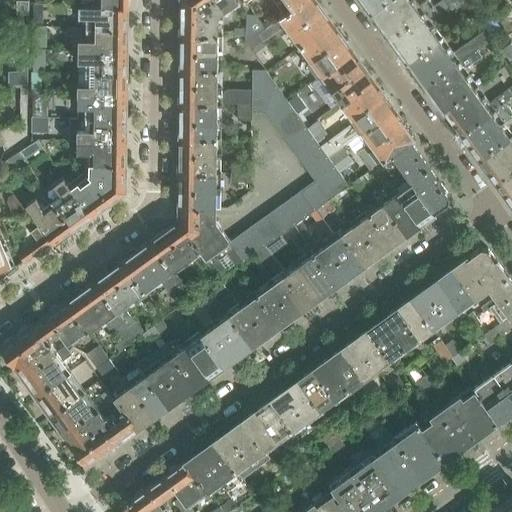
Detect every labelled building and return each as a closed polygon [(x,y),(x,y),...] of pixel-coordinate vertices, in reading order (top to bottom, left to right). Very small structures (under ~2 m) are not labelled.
[(179,26),(181,29),(181,34),(219,34),(219,18),(220,13),(238,0),(181,0),(182,17),(179,19),(179,26)] [(275,0),(284,13),(285,13),(302,0),(275,0)] [(284,13),(280,16),(301,45),(332,22),(316,0),(302,0),(285,13),(284,13)] [(365,0),(374,11),(389,0),(365,0)] [(415,0),(389,0),(374,11),(392,35),(433,5),(429,0),(426,0),(422,3),(421,8),(415,0)] [(440,0),(433,5),(392,35),(409,60),(441,37),(429,20),(439,13),(449,6),(452,9),(463,1),(462,0),(440,0)] [(34,23),(43,23),(43,3),(34,3),(34,23)] [(126,5),(126,4),(99,4),(80,4),(79,15),(92,15),(92,27),(129,27),(129,17),(126,15),(126,5)] [(245,34),(244,40),(246,42),(251,38),(266,27),(256,14),(247,13),(246,28),(245,28),(245,34)] [(332,22),(301,45),(321,73),(353,51),(332,22)] [(36,26),(36,47),(47,47),(47,26),(36,26)] [(79,38),(79,49),(125,50),(125,39),(129,37),(129,27),(92,27),(92,38),(79,38)] [(441,37),(409,60),(427,84),(477,48),(490,39),(484,30),(452,52),(441,37)] [(181,63),(181,68),(218,68),(219,34),(181,34),(181,51),(178,53),(178,60),(181,63)] [(511,44),(510,43),(502,49),(511,62),(511,61),(511,44)] [(482,56),(477,48),(427,84),(444,108),(476,86),(462,65),(467,66),(482,56)] [(79,49),(79,60),(91,60),(91,71),(128,72),(128,62),(125,60),(125,50),(79,49)] [(353,51),(321,73),(342,102),(374,79),(353,51)] [(33,61),(33,70),(46,70),(46,61),(33,61)] [(178,82),(181,85),(180,102),(218,103),(239,103),(252,103),(253,88),(227,88),(218,95),(218,68),(181,68),(181,73),(178,75),(178,82)] [(253,88),(252,103),(253,107),(265,112),(278,87),(266,69),(253,69),(253,88)] [(33,70),(32,93),(41,94),(42,72),(46,72),(46,70),(33,70)] [(79,83),(78,94),(125,95),(125,84),(128,82),(128,72),(91,71),(91,83),(79,83)] [(307,127),(314,137),(321,147),(328,156),(363,130),(394,108),(374,79),(342,102),(358,125),(353,128),(351,124),(328,141),(323,134),(323,133),(315,122),(308,127),(307,127)] [(476,86),(444,108),(462,133),(504,103),(511,96),(511,93),(508,88),(492,101),(490,106),(476,86)] [(293,107),(288,101),(278,87),(265,112),(273,121),(293,107)] [(32,93),(32,116),(44,116),(44,94),(41,94),(32,93)] [(91,105),(91,117),(128,117),(128,106),(126,106),(125,105),(125,95),(78,94),(78,105),(91,105)] [(307,106),(297,94),(288,101),(293,107),(298,113),(307,106)] [(180,132),(180,137),(217,137),(218,103),(180,102),(180,120),(177,122),(177,129),(180,132)] [(252,103),(239,103),(238,119),(252,120),(253,107),(252,103)] [(504,103),(462,133),(479,157),(511,135),(496,114),(502,115),(509,110),(504,103)] [(293,107),(273,121),(280,131),(300,117),(298,113),(293,107)] [(415,137),(415,136),(394,108),(363,130),(328,156),(334,164),(354,149),(354,148),(368,138),(383,159),(410,140),(415,137)] [(44,116),(32,116),(32,129),(32,132),(47,132),(47,116),(44,116)] [(78,128),(78,139),(124,140),(124,130),(127,128),(128,117),(91,117),(90,128),(78,128)] [(300,117),(280,131),(287,141),(307,127),(300,117)] [(18,125),(13,127),(14,132),(16,142),(21,138),(18,125)] [(21,125),(18,125),(21,138),(27,134),(27,125),(21,125)] [(13,127),(0,129),(2,135),(8,134),(14,132),(13,127)] [(307,127),(287,141),(295,151),(314,137),(307,127)] [(8,134),(2,135),(5,150),(11,146),(8,134)] [(511,136),(511,135),(479,157),(497,181),(511,170),(511,136)] [(177,144),(177,151),(180,153),(180,171),(217,172),(217,137),(180,137),(180,142),(177,144)] [(314,137),(295,151),(302,161),(321,147),(314,137)] [(43,147),(37,139),(19,151),(25,159),(43,147)] [(95,149),(94,162),(124,163),(124,162),(127,160),(127,153),(124,150),(124,140),(78,139),(78,151),(91,151),(91,149),(95,149)] [(410,140),(383,159),(394,174),(403,168),(412,180),(412,181),(412,180),(434,211),(449,200),(450,195),(438,179),(410,140)] [(321,147),(302,161),(309,170),(328,156),(321,147)] [(19,151),(7,160),(11,171),(26,161),(25,159),(19,151)] [(328,156),(309,170),(315,180),(335,166),(334,164),(328,156)] [(252,160),(231,160),(231,172),(252,172),(252,160)] [(89,173),(92,176),(81,184),(79,180),(72,185),(71,185),(91,213),(96,209),(99,211),(117,198),(117,194),(123,189),(124,163),(94,162),(90,162),(90,172),(89,173)] [(315,180),(301,190),(315,209),(334,195),(349,184),(335,166),(315,180)] [(511,170),(497,181),(511,202),(511,170)] [(179,201),(179,206),(216,206),(217,172),(180,171),(179,189),(177,191),(176,198),(179,201)] [(231,182),(252,182),(252,172),(231,172),(231,182)] [(82,223),(82,219),(91,213),(71,185),(72,185),(65,175),(55,182),(62,192),(53,199),(74,229),(82,223)] [(358,177),(350,183),(360,197),(369,191),(358,177)] [(412,180),(398,190),(420,221),(434,211),(412,180),(412,181),(412,180)] [(301,190),(291,197),(305,216),(311,212),(315,209),(301,190)] [(406,231),(420,221),(398,190),(370,211),(393,243),(407,233),(406,231)] [(15,194),(14,193),(9,195),(7,200),(13,214),(20,212),(25,208),(15,194)] [(74,229),(53,199),(43,206),(36,195),(27,202),(54,240),(63,233),(66,235),(74,229)] [(315,209),(311,212),(317,221),(340,205),(334,195),(315,209)] [(291,197),(281,204),(295,224),(305,216),(291,197)] [(281,204),(271,212),(285,231),(294,224),(295,224),(281,204)] [(216,212),(216,206),(179,206),(179,212),(179,218),(200,250),(220,278),(244,260),(231,240),(216,219),(216,212)] [(370,211),(342,231),(364,262),(378,251),(379,254),(393,243),(370,211)] [(271,212),(260,219),(274,238),(285,231),(271,212)] [(165,228),(151,238),(173,269),(200,250),(179,218),(175,221),(171,220),(165,225),(165,228)] [(260,219),(250,226),(264,246),(266,245),(274,238),(260,219)] [(274,238),(266,245),(273,254),(278,250),(277,248),(283,244),(281,241),(293,233),(295,236),(300,232),(294,224),(285,231),(274,238)] [(250,226),(240,233),(254,253),(264,246),(250,226)] [(342,231),(314,251),(337,284),(351,274),(350,272),(364,262),(342,231)] [(231,240),(244,260),(254,253),(240,233),(231,240)] [(0,278),(17,266),(16,265),(12,268),(0,237),(0,278)] [(46,237),(37,243),(41,249),(50,243),(46,237)] [(127,256),(123,259),(145,290),(160,279),(170,292),(183,282),(173,269),(151,238),(137,249),(133,248),(127,252),(127,256)] [(37,243),(29,250),(33,255),(41,249),(37,243)] [(295,315),(293,312),(308,302),(285,272),(286,272),(273,254),(266,245),(264,246),(254,253),(261,262),(264,260),(277,278),(257,292),(281,325),(295,315)] [(484,311),(489,308),(499,322),(511,312),(511,280),(487,247),(482,246),(467,256),(489,287),(496,296),(481,307),(484,311)] [(29,250),(20,256),(24,261),(33,255),(29,250)] [(286,272),(285,272),(308,302),(322,292),(323,294),(337,284),(314,251),(286,272)] [(467,256),(439,277),(461,307),(489,287),(467,256)] [(109,269),(95,279),(117,310),(117,309),(145,290),(123,259),(119,262),(115,261),(110,265),(109,269)] [(220,277),(209,285),(218,297),(229,290),(220,277)] [(439,277),(411,297),(433,327),(461,307),(439,277)] [(71,296),(67,300),(89,330),(102,321),(110,332),(117,328),(125,321),(126,321),(125,320),(117,309),(117,310),(95,279),(81,289),(77,289),(71,293),(71,296)] [(257,292),(229,313),(251,343),(265,333),(267,335),(281,325),(257,292)] [(411,297),(383,317),(405,348),(433,327),(411,297)] [(192,298),(182,305),(190,317),(200,310),(192,298)] [(31,323),(31,324),(40,336),(44,336),(57,326),(68,341),(86,328),(88,331),(89,330),(67,300),(59,305),(56,304),(49,309),(49,312),(32,324),(31,323)] [(474,311),(467,315),(482,335),(488,330),(474,311)] [(237,353),(251,343),(229,313),(201,333),(225,366),(239,355),(237,353)] [(126,321),(125,321),(137,337),(145,331),(133,314),(125,320),(126,321)] [(383,317),(355,338),(377,368),(405,348),(383,317)] [(160,335),(163,338),(172,332),(163,319),(154,325),(160,335)] [(505,319),(492,328),(498,336),(510,327),(505,319)] [(125,321),(117,328),(128,343),(137,337),(125,321)] [(25,324),(19,329),(19,332),(13,337),(10,336),(3,340),(3,344),(1,346),(15,365),(31,353),(39,363),(57,350),(51,342),(47,341),(44,336),(40,336),(31,324),(28,326),(25,324)] [(160,335),(154,325),(142,334),(146,339),(149,337),(151,338),(153,340),(160,335)] [(492,328),(484,334),(489,342),(498,336),(492,328)] [(166,344),(173,353),(195,384),(209,373),(211,376),(225,366),(201,333),(181,348),(174,338),(166,344)] [(355,338),(327,358),(349,388),(377,368),(355,338)] [(441,338),(433,345),(445,362),(454,356),(441,338)] [(144,374),(145,374),(169,406),(183,396),(181,394),(195,384),(173,353),(166,344),(165,342),(136,363),(144,374)] [(107,355),(99,345),(96,347),(98,350),(101,354),(103,357),(107,355)] [(96,347),(87,353),(90,357),(98,350),(96,347)] [(29,383),(28,387),(33,393),(36,393),(37,394),(68,372),(55,353),(58,351),(57,350),(39,363),(31,353),(15,365),(15,366),(16,365),(29,383)] [(98,350),(90,357),(92,360),(101,354),(98,350)] [(101,354),(92,360),(94,363),(103,357),(101,354)] [(103,357),(94,363),(97,367),(103,362),(109,358),(107,355),(103,357)] [(103,362),(97,367),(106,380),(118,371),(109,358),(103,362)] [(327,358),(299,378),(321,408),(349,388),(327,358)] [(511,358),(493,372),(511,397),(511,358)] [(37,394),(41,400),(40,403),(44,409),(47,409),(51,414),(82,392),(68,372),(37,394)] [(418,380),(415,382),(424,394),(439,382),(431,372),(425,375),(418,381),(418,380)] [(474,388),(497,419),(497,420),(498,421),(505,415),(507,413),(508,412),(511,412),(511,411),(511,397),(493,372),(474,386),(475,388),(474,388)] [(144,374),(114,396),(126,413),(129,411),(138,425),(153,414),(155,416),(169,406),(145,374),(144,374)] [(299,378),(271,399),(293,429),(321,408),(299,378)] [(108,388),(101,394),(107,403),(115,397),(108,388)] [(423,426),(422,426),(445,458),(448,456),(449,457),(456,452),(456,449),(487,427),(488,429),(496,423),(495,421),(497,420),(497,419),(474,388),(464,396),(461,392),(430,414),(433,418),(423,426)] [(59,425),(72,443),(72,444),(89,432),(82,422),(96,411),(96,410),(82,392),(51,414),(52,415),(51,419),(56,425),(59,425)] [(271,399),(243,419),(265,449),(293,429),(271,399)] [(386,404),(378,410),(384,418),(392,412),(386,404)] [(82,422),(89,432),(72,444),(86,464),(89,462),(92,463),(99,458),(99,455),(104,451),(108,452),(114,447),(114,444),(116,442),(108,430),(109,427),(108,426),(109,426),(106,421),(106,418),(99,408),(96,410),(96,411),(82,422)] [(109,427),(108,430),(116,442),(117,442),(116,441),(138,425),(129,411),(126,413),(125,413),(109,426),(108,426),(109,427)] [(349,417),(334,427),(341,436),(356,425),(349,417)] [(243,419),(215,439),(237,469),(265,449),(243,419)] [(420,421),(397,437),(424,475),(427,473),(427,470),(434,466),(437,466),(442,462),(444,459),(445,458),(422,426),(423,426),(420,421)] [(334,427),(322,436),(328,446),(334,442),(340,437),(341,436),(334,427)] [(340,437),(334,442),(340,450),(346,446),(340,437)] [(397,437),(376,453),(401,489),(403,488),(406,488),(411,485),(413,481),(419,477),(421,477),(424,475),(397,437)] [(215,439),(187,460),(209,490),(237,469),(215,439)] [(334,442),(328,446),(334,454),(340,450),(334,442)] [(376,453),(354,469),(380,506),(383,504),(384,502),(390,497),(394,497),(399,494),(400,490),(401,489),(376,453)] [(288,456),(276,465),(283,474),(291,468),(294,465),(288,456)] [(169,468),(169,472),(144,490),(141,489),(136,492),(136,496),(119,509),(120,511),(174,511),(167,502),(164,504),(161,499),(176,488),(187,503),(205,490),(206,492),(209,490),(187,460),(177,466),(174,465),(169,468)] [(291,468),(293,470),(300,480),(307,475),(298,463),(291,468)] [(292,469),(280,478),(289,491),(301,482),(292,469)] [(331,485),(335,490),(350,511),(369,511),(375,508),(378,508),(380,506),(354,469),(331,485)] [(317,504),(322,511),(350,511),(335,490),(318,503),(317,504)] [(511,511),(511,495),(506,499),(506,503),(499,508),(496,507),(490,511),(489,511),(511,511)] [(219,505),(224,511),(227,511),(234,507),(228,498),(219,505)] [(303,508),(306,511),(304,511),(322,511),(317,504),(318,503),(315,500),(303,508)]
